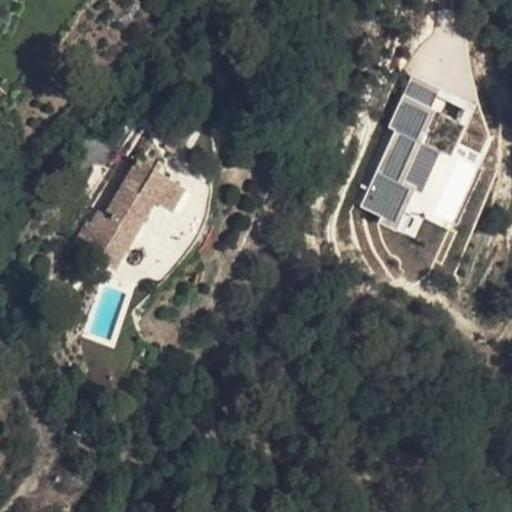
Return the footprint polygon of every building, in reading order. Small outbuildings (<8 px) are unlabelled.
[(399,216),(385,210),(382,216),(424,236),(461,153),(459,152),(481,101),(413,70),(412,73),(444,88),(435,107),(468,122),(455,151),(446,146),(426,191),(413,185),(399,216)] [(444,88),(412,73),(357,197),(385,210),(399,216),(413,185),(426,191),(446,146),(455,151),(468,122),(435,107),(444,88)] [(74,102),(47,127),(68,150),(96,124),(74,102)] [(196,126),(180,117),(163,148),(173,153),(178,146),(182,148),(186,144),(196,126)] [(89,223),(87,222),(74,243),(115,267),(156,199),(172,208),(184,189),(138,160),(105,215),(97,228),(89,223)] [(97,210),(89,223),(97,228),(105,215),(97,210)]
